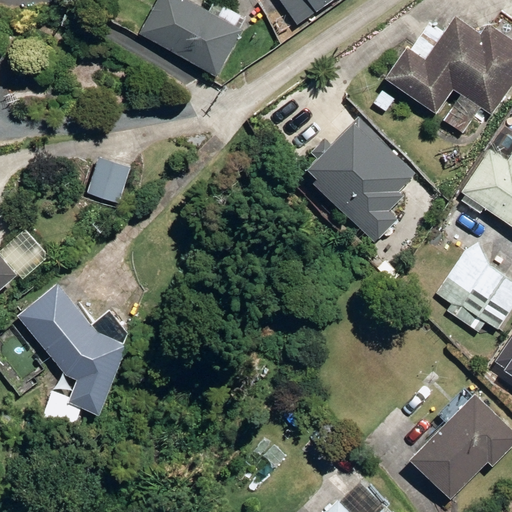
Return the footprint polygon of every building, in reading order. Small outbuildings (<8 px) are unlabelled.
[(161,0),(146,28),(225,71),(250,25),(201,0),(161,0)] [(314,0),(320,9),(332,0),(314,0)] [(444,106),(462,83),(498,109),(511,89),(511,26),(498,17),(490,29),(465,10),(435,53),(418,41),(396,71),(444,106)] [(376,101),(389,110),(398,97),(384,88),(376,101)] [(329,172),(324,177),(379,239),(404,216),(394,206),(408,194),(403,188),(419,174),(365,115),(316,158),(329,172)] [(467,189),(511,218),(511,154),(496,145),(467,189)] [(88,192),(119,202),(129,167),(99,157),(88,192)] [(451,307),(484,329),(491,319),(502,326),(511,310),(511,274),(469,247),(440,290),(455,300),(451,307)] [(0,292),(17,278),(0,258),(0,292)] [(69,401),(104,413),(129,342),(97,331),(57,284),(17,319),(67,376),(77,379),(69,401)] [(511,338),(496,361),(511,371),(511,338)] [(419,453),(460,493),(498,454),(503,459),(511,449),(511,413),(485,387),(419,453)] [(0,416),(0,421),(9,427),(17,416),(5,408),(0,416)] [(326,511),(405,511),(392,498),(377,511),(364,511),(347,493),(326,511)]
